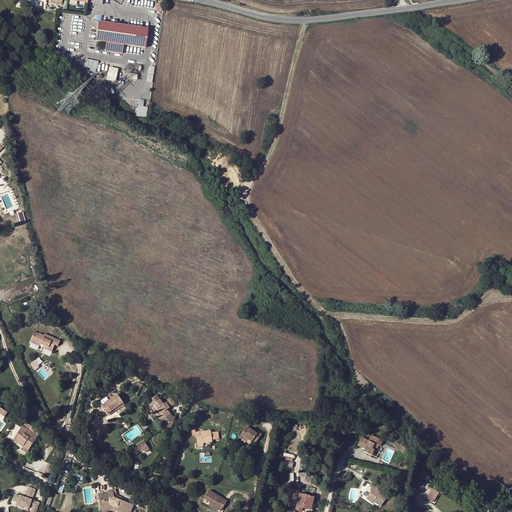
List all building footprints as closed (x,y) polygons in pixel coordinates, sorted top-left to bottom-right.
[(98,21),(95,41),(106,42),(123,45),(126,45),(145,48),(147,29),(98,21)] [(123,45),(106,42),(104,52),(121,55),(122,51),(123,45)] [(98,69),(99,61),(86,58),(84,66),(98,69)] [(107,80),(116,82),(119,68),(109,66),(107,80)] [(148,107),(144,106),(145,100),(139,99),(137,116),(148,117),(148,107)] [(24,211),(18,213),(21,223),(27,221),(24,211)] [(34,334),(30,342),(36,345),(39,346),(40,344),(44,345),(42,348),(51,352),(55,345),(57,346),(60,341),(45,333),(44,335),(39,333),(39,334),(38,336),(34,334)] [(111,411),(115,408),(123,403),(117,394),(101,406),(108,416),(112,412),(111,411)] [(157,410),(156,410),(160,415),(159,416),(162,420),(164,419),(171,414),(167,410),(175,404),(171,397),(167,400),(168,402),(163,405),(157,396),(149,401),(152,406),(154,405),(157,410)] [(172,416),(171,414),(164,419),(166,423),(172,426),(175,418),(172,416)] [(172,426),(166,423),(164,419),(162,420),(160,421),(164,427),(171,429),(172,426)] [(29,450),(41,432),(25,422),(14,440),(23,446),(29,450)] [(246,430),(238,441),(245,446),(246,444),(247,443),(250,445),(253,448),(261,438),(257,435),(256,437),(249,432),(246,430)] [(193,432),(189,432),(191,440),(194,440),(195,448),(211,446),(210,444),(218,443),(217,436),(209,437),(209,434),(194,436),(193,432)] [(355,446),(361,448),(362,446),(364,447),(363,449),(362,452),(370,456),(373,450),(375,451),(377,446),(358,438),(355,446)] [(145,449),(142,444),(133,449),(137,455),(145,449)] [(52,476),(56,466),(48,463),(44,474),(52,476)] [(370,492),(367,497),(373,501),(380,506),(387,497),(377,490),(379,487),(372,482),(369,485),(371,487),(369,491),(370,492)] [(26,494),(28,495),(27,498),(32,500),(36,489),(28,487),(26,494)] [(108,492),(104,493),(100,504),(101,509),(111,507),(110,504),(114,503),(118,505),(116,509),(123,511),(131,511),(134,505),(114,497),(113,490),(108,490),(108,492)] [(436,496),(429,492),(426,497),(433,501),(436,496)] [(300,493),(296,510),(302,511),(303,508),(310,510),(313,497),(300,493)] [(30,506),(32,507),(37,509),(40,503),(32,500),(27,498),(16,494),(14,499),(18,501),(17,504),(29,508),(30,506)] [(207,494),(202,503),(208,506),(212,508),(210,511),(211,511),(220,511),(225,505),(207,494)]
